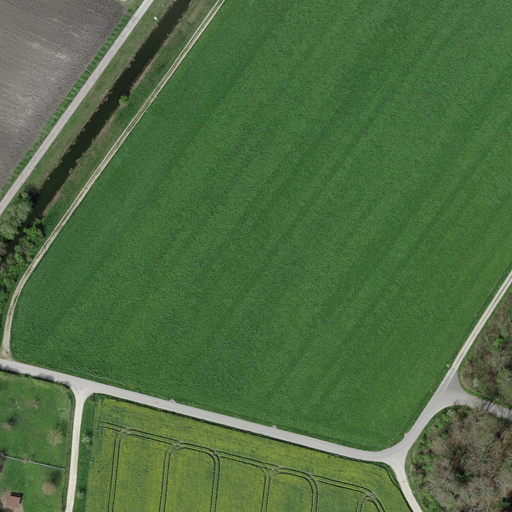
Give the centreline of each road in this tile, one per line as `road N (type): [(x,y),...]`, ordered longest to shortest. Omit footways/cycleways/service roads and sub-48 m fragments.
road 1 (residential): [(0,364),(394,461),(441,390),(511,413)]
road 2 (track): [(8,366),(13,305),(29,273),(222,0)]
road 3 (track): [(150,0),(0,211)]
road 4 (track): [(441,390),(511,276)]
